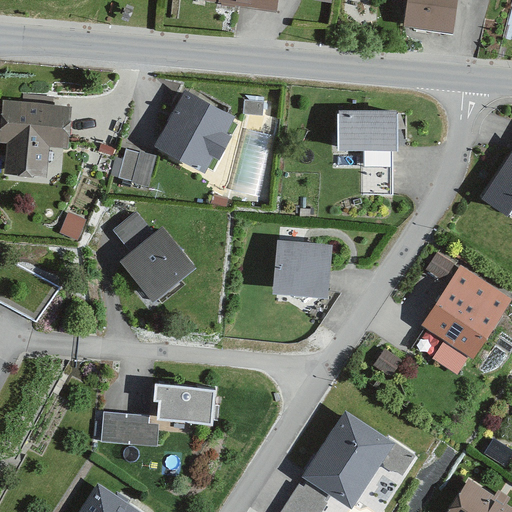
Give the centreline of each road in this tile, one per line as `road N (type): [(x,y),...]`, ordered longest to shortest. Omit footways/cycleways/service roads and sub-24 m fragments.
road 1 (residential): [(464,79),(454,176),(236,511)]
road 2 (tertiary): [(464,79),(0,37)]
